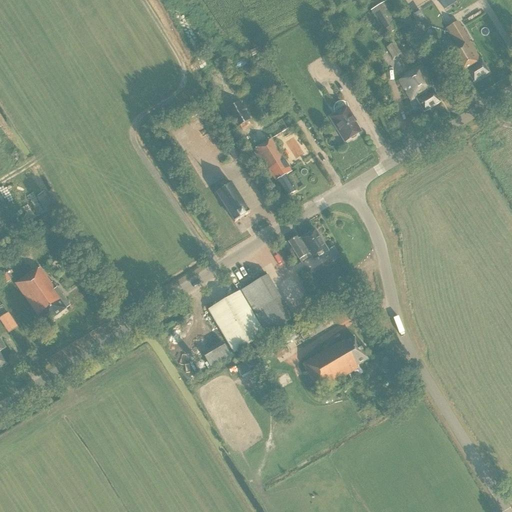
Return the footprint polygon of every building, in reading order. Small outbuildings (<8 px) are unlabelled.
[(371,11),(386,35),(402,26),(387,1),(371,11)] [(458,22),(447,29),(457,46),(446,53),(459,74),(466,70),(474,82),(489,73),(458,22)] [(422,50),(415,39),(409,43),(415,54),(422,50)] [(386,48),(392,59),(400,54),(394,43),(386,48)] [(330,59),(323,63),(327,70),(334,66),(330,59)] [(223,93),(232,88),(217,63),(208,68),(223,93)] [(424,113),(441,102),(432,88),(434,86),(422,65),(405,75),(406,77),(399,81),(411,101),(415,98),(424,113)] [(227,110),(237,126),(249,119),(239,102),(227,110)] [(335,114),(330,118),(345,141),(343,142),(351,138),(352,139),(355,137),(356,135),(360,132),(352,118),(353,117),(348,109),(349,108),(347,105),(346,104),(346,103),(345,103),(344,102),(343,102),(342,102),(341,102),(340,102),(339,102),(338,102),(337,103),(336,103),(335,104),(335,105),(334,106),(334,107),(334,108),(333,109),(334,110),(334,111),(334,113),(335,114)] [(286,197),(296,191),(286,176),(291,172),(271,140),(256,149),(276,182),(276,181),(286,197)] [(240,158),(235,150),(230,153),(235,161),(240,158)] [(235,223),(250,213),(231,184),(224,182),(218,185),(216,193),(235,223)] [(126,191),(129,196),(139,191),(136,185),(126,191)] [(300,239),(311,256),(314,261),(329,252),(315,230),(300,239)] [(311,256),(300,239),(299,240),(297,237),(289,242),(301,262),(311,256)] [(44,325),(70,306),(56,288),(54,289),(39,269),(33,273),(32,271),(15,284),(44,325)] [(0,280),(3,285),(11,280),(6,273),(0,276),(0,280)] [(292,318),(268,276),(242,291),(266,334),(292,318)] [(240,291),(208,310),(233,353),(265,334),(240,291)] [(332,324),(327,316),(333,313),(330,309),(308,323),(307,322),(302,325),(310,338),(332,324)] [(8,333),(18,327),(13,320),(4,326),(8,333)] [(281,339),(285,350),(298,345),(293,334),(281,339)] [(368,360),(354,337),(344,343),(343,341),(303,364),(315,384),(317,383),(322,391),(360,368),(359,366),(368,360)] [(222,341),(201,352),(208,365),(229,354),(222,341)] [(190,353),(194,366),(201,364),(196,351),(190,353)] [(235,366),(240,377),(248,373),(243,362),(235,366)]
